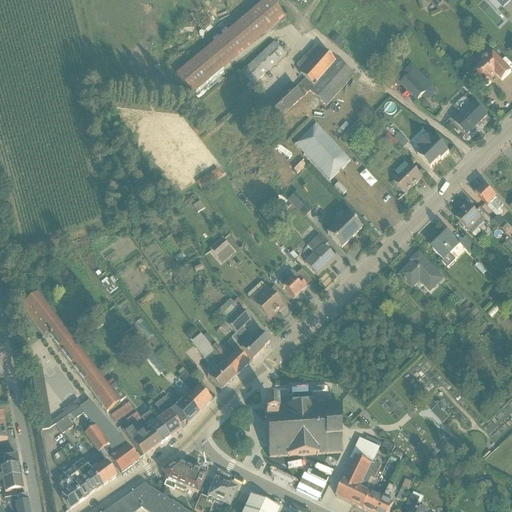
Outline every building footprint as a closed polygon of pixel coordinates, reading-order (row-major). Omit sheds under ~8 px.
[(282,20),(264,0),(261,0),(169,78),(187,100),(282,20)] [(454,0),(435,0),(444,9),(454,0)] [(511,0),(500,0),(511,12),(511,0)] [(213,17),(207,22),(211,28),(217,24),(213,17)] [(284,58),(270,44),(234,77),(247,94),(284,58)] [(333,63),(318,51),(295,78),(310,89),(333,63)] [(502,81),(511,71),(493,52),(471,73),(485,87),(496,76),(502,81)] [(353,77),(337,65),(309,97),(325,110),(353,77)] [(425,93),(408,75),(398,84),(414,102),(425,93)] [(302,101),(287,84),(251,117),(264,133),(302,101)] [(467,135),(489,116),(476,101),(454,121),(467,135)] [(400,138),(411,148),(416,143),(405,132),(400,138)] [(419,154),(433,169),(444,159),(430,144),(419,154)] [(407,194),(423,178),(411,165),(394,182),(407,194)] [(223,169),(203,184),(209,192),(229,177),(223,169)] [(490,208),(500,199),(487,185),(477,194),(490,208)] [(303,194),(295,203),(312,219),(321,211),(303,194)] [(470,231),(483,219),(469,205),(456,217),(470,231)] [(342,249),(364,229),(350,213),(328,233),(342,249)] [(164,235),(166,240),(178,235),(176,230),(164,235)] [(445,262),(462,246),(449,233),(432,249),(445,262)] [(181,238),(171,240),(172,250),(183,248),(181,238)] [(229,265),(242,254),(230,240),(217,251),(229,265)] [(319,277),(337,259),(323,244),(304,263),(319,277)] [(186,251),(179,256),(184,262),(191,258),(186,251)] [(430,294),(446,280),(420,252),(410,262),(411,264),(398,276),(412,291),(420,283),(430,294)] [(295,299),(307,287),(291,271),(279,283),(295,299)] [(270,321),(285,307),(264,285),(250,298),(270,321)] [(106,384),(36,293),(18,306),(42,337),(46,334),(106,413),(126,398),(112,380),(106,384)] [(238,300),(223,313),(243,335),(237,340),(242,345),(254,334),(251,331),(259,324),(238,300)] [(481,307),(475,312),(479,318),(485,313),(481,307)] [(254,359),(273,340),(261,328),(241,347),(254,359)] [(236,377),(250,364),(236,350),(223,363),(236,377)] [(236,377),(223,363),(208,377),(222,391),(236,377)] [(196,391),(204,384),(193,372),(184,379),(196,391)] [(200,414),(213,401),(201,388),(187,400),(200,414)] [(200,414),(187,400),(176,411),(189,424),(200,414)] [(446,409),(440,403),(430,413),(442,425),(448,418),(447,417),(447,416),(443,412),(446,409)] [(337,404),(264,409),(264,421),(266,421),(267,434),(268,459),(341,454),(337,404)] [(136,430),(149,423),(145,413),(131,420),(136,430)] [(169,439),(186,426),(169,413),(158,421),(169,439)] [(169,439),(158,421),(150,428),(160,445),(169,439)] [(84,435),(98,453),(108,445),(94,427),(84,435)] [(144,458),(160,445),(150,428),(132,443),(144,458)] [(0,440),(9,439),(7,429),(0,429),(0,440)] [(352,506),(367,476),(380,449),(379,449),(381,444),(367,437),(364,442),(359,440),(350,460),(353,462),(336,498),(352,506)] [(119,474),(138,461),(126,446),(108,459),(119,474)] [(0,468),(19,466),(18,454),(0,455),(0,468)] [(89,467),(104,488),(117,479),(102,458),(89,467)] [(197,496),(205,477),(176,464),(162,474),(166,481),(163,486),(173,491),(175,488),(197,496)] [(0,468),(0,480),(21,479),(19,466),(0,468)] [(71,511),(104,488),(89,467),(55,491),(71,511)] [(352,506),(364,511),(374,492),(378,482),(367,476),(352,506)] [(0,494),(22,493),(21,479),(0,480),(0,494)] [(415,491),(418,482),(412,479),(408,488),(415,491)] [(209,511),(213,505),(228,511),(237,491),(215,481),(207,500),(200,505),(194,511),(195,511),(209,511)] [(143,511),(184,511),(145,486),(107,511),(137,511),(140,510),(143,511)] [(377,511),(390,511),(394,505),(390,503),(396,489),(390,486),(384,497),(377,511)] [(364,511),(377,511),(384,497),(374,492),(364,511)] [(277,511),(279,509),(250,496),(242,511),(277,511)] [(15,511),(30,511),(28,502),(14,505),(15,511)] [(411,511),(427,511),(430,508),(416,502),(411,511)]
